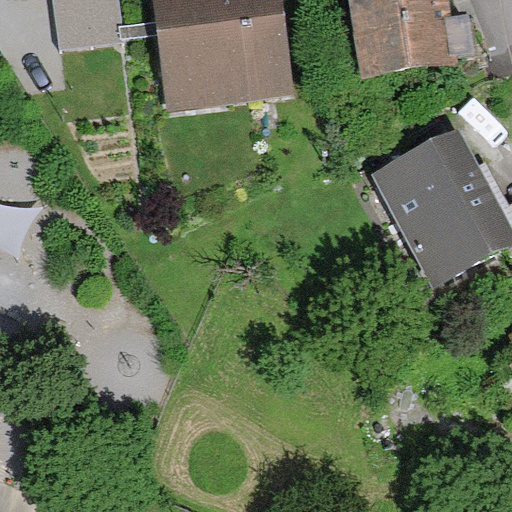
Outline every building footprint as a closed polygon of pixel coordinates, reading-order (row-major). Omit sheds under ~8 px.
[(119,0),(54,0),(62,54),(125,45),(119,0)] [(294,97),(282,0),(156,0),(160,34),(170,112),(294,97)] [(350,0),(358,65),(446,55),(439,0),(350,0)] [(511,247),(511,227),(461,135),(372,183),(431,292),(511,247)] [(0,198),(0,245),(29,254),(42,211),(0,198)]
